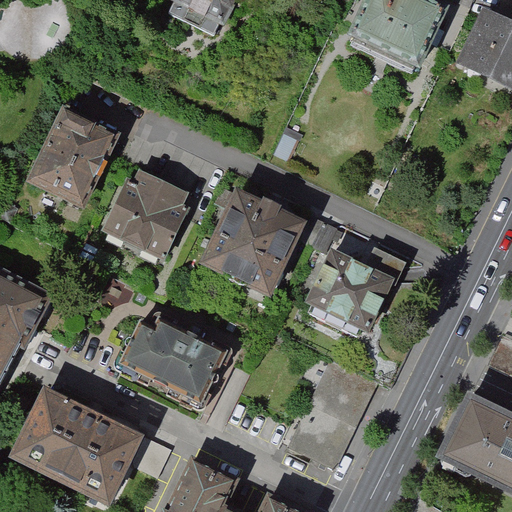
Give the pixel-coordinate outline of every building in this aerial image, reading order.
[(237,0),(174,0),(168,13),(220,37),(237,0)] [(423,0),(375,0),(353,45),(422,78),(453,14),(423,0)] [(511,0),(493,0),(491,10),(465,65),(511,89),(511,0)] [(118,142),(64,116),(31,185),(85,211),(118,142)] [(197,203),(133,172),(103,234),(167,265),(197,203)] [(240,195),(204,270),(275,304),(311,229),(240,195)] [(399,283),(336,255),(310,314),(373,341),(399,283)] [(0,362),(12,369),(44,306),(0,283),(0,362)] [(144,333),(125,374),(204,411),(229,360),(164,328),(158,339),(144,333)] [(490,368),(511,379),(511,343),(504,340),(490,368)] [(0,362),(0,391),(12,369),(0,362)] [(382,389),(333,365),(289,454),(337,478),(382,389)] [(99,511),(112,511),(145,445),(43,396),(8,468),(99,511)] [(445,460),(511,491),(511,420),(473,402),(445,460)] [(174,511),(228,511),(239,490),(196,469),(174,511)]
